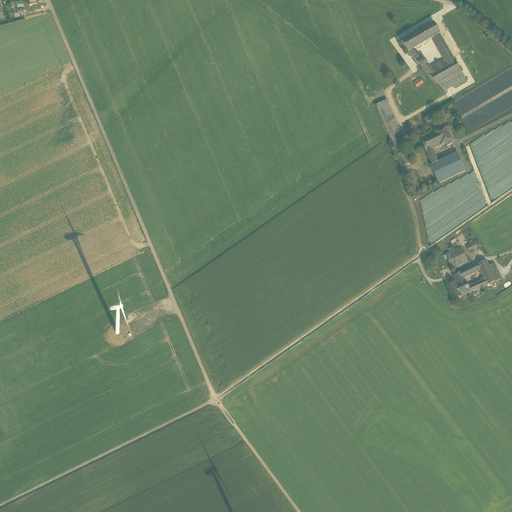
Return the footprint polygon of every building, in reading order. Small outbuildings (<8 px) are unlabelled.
[(37,7),(36,0),(28,0),(30,8),(37,7)] [(422,65),(449,94),(469,80),(438,27),(404,43),(422,65)] [(422,80),(416,85),(420,89),(426,84),(422,80)] [(391,103),(379,108),(404,168),(416,163),(391,103)] [(424,141),(443,185),(470,173),(461,153),(442,161),(438,151),(456,143),(450,129),(424,141)] [(468,251),(476,246),(473,241),(465,245),(468,251)] [(465,249),(448,256),(455,271),(471,264),(465,249)] [(491,270),(488,264),(457,278),(460,285),(466,299),(477,294),(502,278),(497,267),(491,270)] [(467,301),(466,299),(460,285),(450,289),(458,306),(467,301)]
